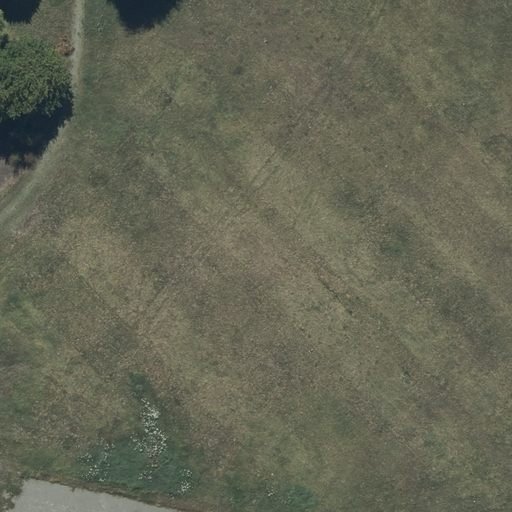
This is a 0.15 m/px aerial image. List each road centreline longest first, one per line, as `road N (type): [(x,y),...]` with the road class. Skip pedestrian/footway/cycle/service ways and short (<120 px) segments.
road 1 (residential): [(0,367),(135,511),(385,511),(511,396)]
road 2 (residential): [(299,0),(0,273)]
